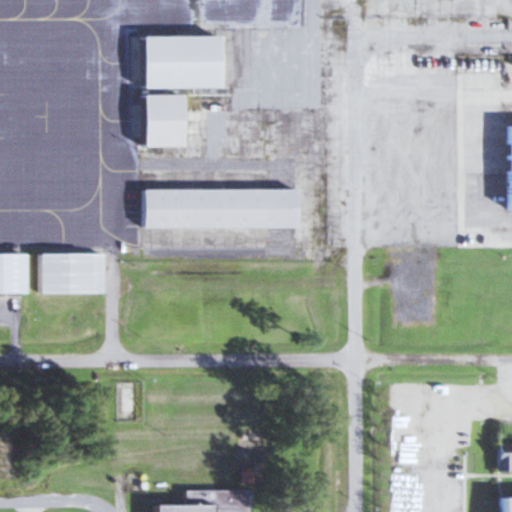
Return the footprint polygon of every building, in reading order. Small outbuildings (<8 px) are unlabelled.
[(137,36),(137,88),(212,88),(212,36),(137,36)] [(138,94),(137,145),(173,145),(173,94),(138,94)] [(511,125),(503,126),(503,210),(511,210),(511,125)] [(136,189),(136,228),(290,229),(290,189),(136,189)] [(0,255),(0,294),(16,294),(16,255),(0,255)] [(31,255),(31,293),(98,293),(98,255),(31,255)] [(511,461),(511,443),(492,443),(492,472),(506,472),(506,462),(511,461)] [(244,511),(244,489),(178,488),(178,504),(145,504),(144,511),(244,511)] [(511,511),(511,498),(494,498),(494,511),(511,511)]
